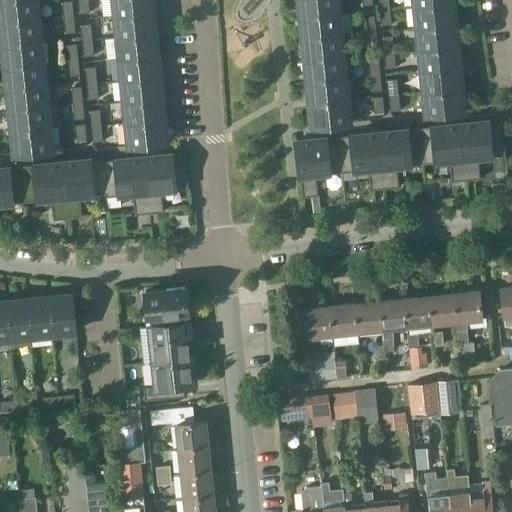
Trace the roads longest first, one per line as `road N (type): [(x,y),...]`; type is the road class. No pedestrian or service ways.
road 1 (residential): [(223,257),(511,216)]
road 2 (residential): [(201,0),(223,257)]
road 3 (residential): [(250,511),(223,257)]
road 4 (residential): [(0,260),(75,272),(223,257)]
